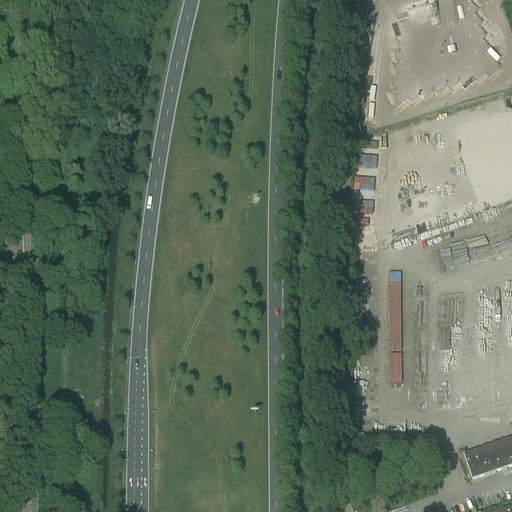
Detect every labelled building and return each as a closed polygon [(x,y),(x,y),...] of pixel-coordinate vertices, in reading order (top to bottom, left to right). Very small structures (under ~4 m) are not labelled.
[(511,111),(458,127),(477,191),(511,180),(511,149),(475,160),(473,153),(511,141),(511,111)] [(402,354),(390,354),(391,383),(402,383),(402,354)] [(511,355),(459,374),(479,433),(511,421),(511,355)] [(357,380),(357,391),(377,391),(377,380),(357,380)] [(377,406),(358,406),(358,417),(377,417),(377,406)] [(405,434),(354,435),(354,450),(405,449),(405,434)] [(511,438),(463,456),(472,480),(511,466),(511,438)]
